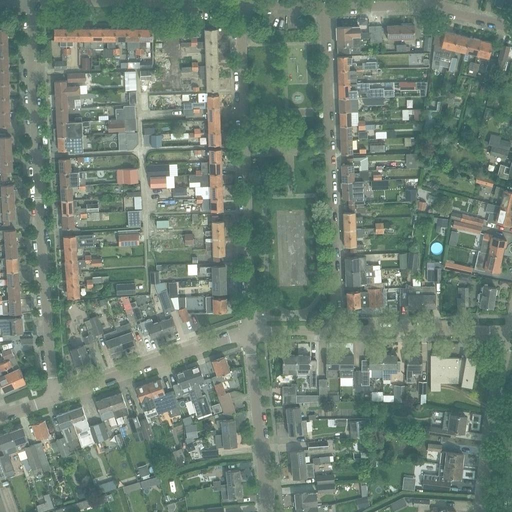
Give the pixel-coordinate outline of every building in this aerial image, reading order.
[(6,120),(19,120),(17,23),(4,23),(6,120)] [(414,25),(401,26),(401,39),(415,39),(414,25)] [(401,39),(401,26),(387,26),(387,39),(401,39)] [(336,28),(337,40),(360,40),(360,38),(369,38),(369,33),(360,33),(359,27),(336,28)] [(197,29),(186,29),(186,47),(197,47),(197,28),(197,29)] [(208,28),(197,28),(197,47),(198,47),(198,46),(208,46),(208,28)] [(219,28),(208,28),(208,46),(219,46),(219,28)] [(63,54),(67,54),(67,48),(67,46),(67,29),(54,29),(54,41),(60,41),(60,48),(63,48),(63,54)] [(73,40),(79,40),(79,29),(67,29),(67,46),(73,46),(73,40)] [(87,55),(91,55),(91,29),(79,29),(79,40),(85,40),(85,48),(87,48),(87,55)] [(91,29),(91,55),(96,55),(96,49),(103,49),(103,40),(104,29),(91,29)] [(116,29),(104,29),(103,40),(108,40),(108,49),(104,49),(104,56),(109,56),(112,54),(116,54),(116,49),(116,40),(116,29)] [(128,29),(116,29),(116,40),(128,40),(128,29)] [(140,29),(128,29),(128,40),(128,49),(136,49),(140,49),(140,29)] [(152,29),(140,29),(140,55),(144,55),(144,49),(146,49),(146,41),(152,41),(152,29)] [(176,29),(164,29),(164,47),(176,47),(176,29)] [(186,29),(176,29),(176,47),(186,47),(186,29)] [(434,45),(434,51),(432,67),(439,69),(442,55),(452,58),(452,57),(453,53),(453,50),(457,35),(445,32),(442,46),(434,45)] [(457,35),(453,50),(465,53),(468,37),(457,35)] [(465,53),(463,59),(468,61),(469,54),(477,56),(480,40),(468,37),(465,53)] [(360,40),(337,40),(337,54),(360,53),(360,40)] [(493,43),(480,40),(477,56),(489,59),(493,43)] [(127,44),(120,45),(121,53),(128,52),(127,44)] [(506,61),(507,57),(510,47),(502,45),(495,72),(502,73),(505,61),(506,61)] [(66,69),(66,61),(67,61),(67,54),(63,54),(62,54),(62,61),(54,62),(54,70),(64,69),(66,69)] [(338,71),(372,70),(378,70),(378,64),(363,64),(363,66),(357,66),(356,63),(352,64),(352,56),(337,57),(338,71)] [(83,58),(83,70),(91,70),(91,58),(83,58)] [(451,59),(449,70),(453,71),(457,59),(452,58),(451,59)] [(103,70),(103,62),(99,62),(99,65),(95,66),(95,70),(103,70)] [(200,74),(219,74),(219,65),(214,65),(208,65),(202,65),(200,65),(200,74)] [(372,70),(338,71),(339,85),(352,84),(357,84),(356,78),(363,77),(363,76),(372,76),(372,70)] [(150,80),(150,71),(140,71),(140,80),(150,80)] [(200,74),(200,82),(219,82),(219,74),(200,74)] [(488,78),(487,90),(494,91),(495,79),(488,78)] [(55,81),(56,95),(80,94),(80,86),(66,87),(66,81),(55,81)] [(219,82),(200,82),(200,91),(219,91),(219,82)] [(352,84),(339,85),(339,99),(357,98),(364,98),(384,97),(384,94),(384,90),(384,89),(357,90),(357,84),(352,84)] [(56,95),(56,109),(67,109),(75,108),(75,99),(81,99),(80,94),(56,95)] [(200,109),(208,108),(220,108),(219,95),(207,96),(208,102),(184,103),(184,109),(186,109),(200,109)] [(384,97),(364,98),(364,102),(364,105),(384,105),(384,101),(390,100),(390,97),(384,97)] [(357,98),(339,99),(340,112),(358,112),(357,98)] [(124,106),(125,119),(136,118),(135,106),(124,106)] [(97,108),(97,116),(109,115),(109,107),(97,108)] [(208,114),(208,120),(220,120),(220,108),(208,108),(200,109),(200,113),(200,114),(208,114)] [(67,109),(56,109),(57,123),(68,122),(67,109)] [(414,110),(414,120),(423,119),(422,109),(414,110)] [(340,112),(340,126),(351,126),(358,126),(358,121),(358,112),(340,112)] [(108,120),(109,124),(109,132),(137,130),(136,118),(108,120)] [(208,120),(209,132),(220,132),(220,120),(208,120)] [(68,122),(57,123),(57,129),(54,129),(54,137),(81,135),(82,135),(81,122),(77,122),(76,122),(68,122)] [(340,126),(341,140),(352,140),(351,126),(340,126)] [(8,132),(8,166),(21,166),(21,132),(8,132)] [(220,132),(209,132),(209,145),(221,145),(220,132)] [(137,133),(126,133),(127,150),(133,149),(138,144),(137,133)] [(81,135),(54,137),(55,145),(58,145),(58,151),(69,150),(69,153),(82,152),(81,135)] [(161,135),(152,135),(152,147),(161,147),(161,135)] [(352,140),(341,140),(341,154),(352,154),(352,140)] [(498,148),(508,150),(510,143),(500,140),(498,148)] [(489,155),(507,159),(508,151),(491,147),(489,155)] [(221,149),(211,150),(209,150),(209,162),(221,162),(221,149)] [(59,159),(60,173),(71,172),(70,158),(59,159)] [(347,165),(342,165),(342,182),(358,181),(361,181),(361,178),(361,173),(358,173),(353,173),(353,166),(358,166),(360,166),(360,161),(353,161),(352,159),(347,159),(347,165)] [(500,165),(500,167),(497,177),(507,179),(508,175),(511,175),(511,161),(510,167),(500,165)] [(201,163),(201,168),(201,171),(196,171),(196,175),(222,174),(221,162),(209,162),(201,163)] [(169,164),(147,166),(148,176),(170,175),(169,164)] [(16,167),(7,170),(9,178),(18,175),(16,167)] [(137,169),(123,169),(123,183),(138,182),(137,169)] [(60,173),(61,187),(72,186),(79,186),(79,182),(78,172),(71,172),(60,173)] [(222,186),(222,174),(196,175),(196,179),(202,179),(202,181),(210,181),(210,186),(222,186)] [(166,176),(150,177),(151,189),(167,188),(166,176)] [(476,182),(482,184),(492,187),(494,180),(478,176),(476,182)] [(23,179),(9,180),(12,221),(26,220),(23,179)] [(0,189),(8,189),(9,181),(0,180),(0,189)] [(358,181),(342,182),(343,199),(349,199),(349,205),(354,204),(365,204),(365,188),(364,181),(361,181),(358,181)] [(61,187),(61,201),(73,200),(72,186),(61,187)] [(223,198),(222,186),(210,186),(211,199),(223,198)] [(502,199),(500,206),(511,209),(511,192),(506,191),(506,189),(496,186),(494,193),(495,193),(494,197),(502,199)] [(223,211),(223,198),(211,199),(211,211),(223,211)] [(61,201),(62,215),(73,214),(80,214),(80,213),(86,213),(86,212),(98,211),(98,204),(86,205),(86,208),(81,209),(81,206),(77,206),(77,200),(73,200),(61,201)] [(511,212),(511,209),(500,206),(500,207),(488,203),(485,212),(489,213),(487,222),(495,224),(496,222),(510,226),(511,220),(510,219),(511,212)] [(361,209),(343,209),(344,221),(362,220),(361,209)] [(482,226),(483,220),(462,215),(451,213),(450,219),(482,226)] [(73,214),(62,215),(63,229),(74,228),(73,214)] [(223,216),(205,217),(206,228),(224,228),(223,216)] [(392,228),(392,218),(383,218),(383,229),(392,228)] [(362,220),(344,221),(344,231),(362,231),(362,220)] [(452,227),(480,234),(482,227),(454,220),(452,227)] [(27,224),(13,225),(15,268),(16,268),(18,309),(31,309),(27,224)] [(224,228),(206,228),(206,239),(224,238),(224,228)] [(202,229),(194,229),(194,240),(202,240),(202,229)] [(362,231),(344,231),(345,242),(363,241),(362,231)] [(118,236),(119,246),(139,244),(138,234),(118,236)] [(480,252),(501,256),(503,246),(505,247),(506,241),(492,237),(492,236),(484,234),(482,241),(484,241),(481,252),(480,251),(480,252)] [(64,237),(64,249),(94,247),(93,235),(64,237)] [(224,238),(206,239),(207,250),(224,249),(224,238)] [(363,241),(345,242),(345,253),(363,253),(363,241)] [(64,249),(65,261),(77,261),(76,248),(64,249)] [(224,249),(207,250),(207,261),(225,261),(224,249)] [(501,256),(480,252),(478,251),(474,269),(484,271),(485,270),(499,273),(500,267),(499,266),(501,256)] [(408,268),(416,269),(418,253),(410,252),(408,268)] [(355,257),(345,258),(346,271),(365,271),(376,270),(380,270),(380,265),(373,266),(373,265),(366,265),(366,257),(358,258),(358,257),(355,257)] [(65,261),(66,273),(78,272),(78,273),(81,273),(81,267),(86,266),(86,264),(91,263),(91,266),(102,265),(101,259),(98,259),(77,261),(65,261)] [(1,264),(1,274),(11,274),(11,264),(1,264)] [(434,283),(441,283),(441,270),(443,270),(443,265),(440,265),(440,268),(434,268),(434,283)] [(212,273),(212,280),(226,280),(225,266),(200,267),(200,273),(212,273)] [(460,272),(471,274),(472,268),(461,266),(460,272)] [(365,271),(346,271),(346,285),(356,285),(359,284),(359,285),(366,285),(366,289),(367,289),(381,289),(384,289),(384,283),(381,283),(381,270),(380,270),(376,270),(365,271)] [(150,271),(151,283),(159,283),(159,271),(150,271)] [(66,273),(67,286),(79,285),(78,273),(78,272),(66,273)] [(167,290),(175,287),(172,278),(164,281),(167,290)] [(226,280),(212,280),(213,294),(226,294),(226,280)] [(117,285),(117,295),(135,294),(134,283),(117,285)] [(405,289),(400,288),(399,305),(408,305),(408,308),(412,308),(422,308),(422,287),(412,287),(406,284),(405,289)] [(79,285),(67,286),(68,298),(80,297),(79,285)] [(480,292),(480,293),(479,301),(481,301),(480,306),(493,308),(496,288),(483,286),(482,293),(480,292)] [(422,287),(422,308),(436,308),(436,295),(435,295),(435,287),(422,287)] [(357,292),(347,292),(347,308),(360,307),(368,307),(382,306),(381,289),(367,289),(367,291),(357,292)] [(167,319),(159,322),(164,334),(177,330),(172,317),(171,318),(169,312),(175,310),(171,298),(170,298),(166,290),(158,293),(167,319)] [(214,299),(213,296),(206,297),(206,313),(227,312),(226,298),(214,299)] [(194,302),(187,305),(191,319),(199,317),(194,302)] [(132,309),(133,313),(136,321),(143,319),(139,307),(132,309)] [(178,310),(180,313),(183,323),(190,320),(185,307),(178,310)] [(136,321),(133,313),(126,315),(131,328),(137,326),(136,321)] [(89,319),(92,329),(95,335),(102,332),(96,316),(89,319)] [(143,319),(136,321),(137,326),(139,329),(141,328),(144,336),(149,334),(151,339),(164,334),(159,322),(154,324),(151,316),(143,319)] [(0,319),(0,327),(2,327),(3,334),(3,340),(20,339),(20,333),(22,333),(21,318),(11,319),(0,319)] [(95,335),(92,329),(87,331),(88,335),(83,337),(86,345),(97,340),(95,335)] [(123,349),(119,336),(117,330),(104,335),(110,353),(123,349)] [(131,332),(119,336),(123,349),(136,344),(131,332)] [(71,350),(77,365),(89,361),(83,345),(71,350)] [(3,360),(4,363),(15,388),(26,383),(11,349),(2,353),(4,359),(3,360)] [(296,356),(296,369),(296,374),(310,374),(310,387),(317,387),(316,361),(310,361),(310,355),(296,356)] [(340,369),(340,355),(326,355),(326,377),(333,377),(333,369),(340,369)] [(353,355),(340,355),(340,369),(340,377),(353,377),(353,355)] [(369,368),(383,368),(383,355),(369,355),(369,368)] [(383,368),(383,379),(392,379),(392,373),(398,373),(398,371),(401,371),(401,361),(397,362),(397,355),(383,355),(383,368)] [(407,355),(407,365),(407,382),(412,382),(412,374),(421,374),(421,355),(407,355)] [(430,355),(430,365),(430,391),(440,391),(440,383),(460,384),(460,386),(472,388),(477,358),(465,355),(465,359),(459,359),(459,358),(440,358),(440,355),(430,355)] [(289,368),(296,369),(296,356),(283,356),(283,374),(289,374),(289,368)] [(225,357),(212,361),(217,376),(212,378),(215,387),(221,405),(224,414),(236,413),(229,392),(226,393),(222,382),(225,381),(223,374),(230,372),(225,357)] [(15,388),(4,363),(0,364),(0,368),(3,375),(0,376),(0,383),(4,392),(15,388)] [(199,366),(187,370),(197,398),(197,400),(201,411),(209,408),(204,395),(202,396),(197,382),(204,380),(199,366)] [(178,384),(173,386),(177,398),(183,396),(182,394),(187,393),(194,413),(201,411),(197,400),(197,398),(187,370),(175,374),(178,384)] [(370,386),(370,371),(362,371),(362,383),(362,386),(370,386)] [(319,380),(319,402),(327,401),(327,379),(319,380)] [(160,380),(148,384),(158,414),(160,421),(161,421),(159,414),(168,411),(170,417),(180,414),(172,391),(165,394),(160,380)] [(158,414),(148,384),(136,388),(146,419),(139,421),(145,440),(153,437),(148,423),(151,422),(149,417),(158,414)] [(283,387),(283,388),(282,404),(296,403),(297,384),(292,384),(292,387),(283,387)] [(405,402),(405,387),(396,387),(396,402),(405,402)] [(390,388),(379,388),(378,396),(389,397),(390,388)] [(121,393),(108,398),(118,424),(122,423),(120,416),(128,413),(121,393)] [(118,424),(108,398),(96,402),(102,420),(108,418),(110,425),(112,426),(118,424)] [(82,407),(69,411),(74,424),(73,424),(77,433),(89,428),(86,419),(82,407)] [(286,408),(288,422),(300,421),(299,407),(286,408)] [(74,424),(69,411),(56,416),(63,436),(70,433),(68,426),(73,424),(74,424)] [(466,425),(465,424),(466,417),(458,416),(458,414),(451,413),(445,412),(442,429),(430,428),(429,434),(454,438),(455,431),(464,433),(464,431),(465,431),(466,425)] [(128,418),(133,433),(141,430),(136,415),(128,418)] [(221,421),(217,421),(218,427),(222,427),(223,434),(236,433),(234,419),(221,421)] [(32,425),(35,434),(37,440),(49,435),(44,420),(32,425)] [(300,421),(288,422),(289,436),(307,434),(306,420),(300,421)] [(350,422),(351,438),(370,437),(371,420),(350,422)] [(103,422),(96,425),(101,440),(108,437),(103,422)] [(101,440),(96,425),(89,427),(94,442),(101,440)] [(27,440),(23,428),(11,432),(17,451),(17,452),(17,453),(26,450),(29,449),(28,447),(26,441),(27,440)] [(17,451),(11,432),(0,435),(0,444),(1,449),(2,449),(3,454),(4,454),(4,456),(8,454),(17,452),(17,451)] [(223,435),(216,435),(217,448),(224,447),(224,448),(237,447),(236,433),(223,434),(223,435)] [(114,436),(117,445),(123,443),(120,434),(114,436)] [(57,440),(62,456),(69,454),(64,437),(57,440)] [(41,442),(33,445),(41,466),(48,463),(41,442)] [(441,452),(442,445),(428,444),(427,450),(441,452)] [(29,449),(26,450),(32,469),(41,466),(33,445),(28,447),(29,449)] [(185,457),(181,448),(173,452),(178,467),(184,465),(182,459),(185,457)] [(291,451),(292,465),(305,464),(303,450),(291,451)] [(463,454),(441,452),(439,464),(461,466),(463,454)] [(8,454),(4,456),(0,457),(0,458),(6,476),(7,478),(14,475),(12,470),(14,469),(8,454)] [(155,461),(144,464),(147,474),(158,471),(155,461)] [(305,464),(292,465),(293,479),(314,477),(313,463),(305,464)] [(460,479),(461,466),(439,464),(438,476),(424,474),(422,487),(449,490),(451,478),(460,479)] [(228,485),(240,483),(239,470),(226,471),(228,485)] [(147,477),(150,485),(167,480),(164,472),(147,477)] [(334,483),(334,475),(317,476),(317,484),(334,483)] [(404,478),(403,488),(413,489),(414,479),(404,478)] [(240,483),(228,485),(229,498),(242,497),(240,483)] [(335,491),(334,484),(317,485),(318,492),(335,491)] [(296,508),(317,506),(316,493),(308,493),(294,494),(295,502),(293,503),(293,506),(296,507),(296,508)] [(58,499),(47,501),(48,508),(59,506),(58,499)] [(63,511),(79,511),(77,501),(62,505),(63,511)]
